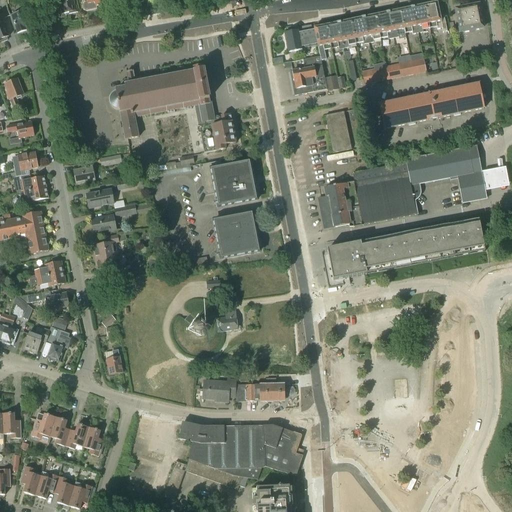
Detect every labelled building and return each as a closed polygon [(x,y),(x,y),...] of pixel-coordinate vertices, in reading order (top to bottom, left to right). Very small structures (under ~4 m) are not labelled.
[(72,0),(58,0),(61,14),(69,12),(69,14),(77,12),(76,6),(74,6),(72,0)] [(82,0),(84,3),(82,6),(83,10),(85,11),(96,9),(96,7),(108,4),(106,0),(82,0)] [(437,3),(424,5),(429,29),(436,27),(437,29),(442,28),(443,32),(447,31),(444,17),(440,18),(437,3)] [(424,5),(412,8),(418,33),(423,32),(422,30),(429,29),(424,5)] [(460,9),(455,10),(456,14),(456,15),(458,29),(459,28),(460,33),(465,32),(465,33),(479,30),(479,29),(483,29),(482,24),(483,24),(480,10),(479,5),(474,6),(474,5),(460,8),(460,9)] [(412,8),(400,10),(405,34),(412,32),(412,35),(418,33),(412,8)] [(400,10),(388,13),(393,39),(398,38),(398,35),(405,34),(400,10)] [(26,11),(11,16),(17,34),(26,30),(25,26),(30,24),(29,21),(30,21),(26,11)] [(388,13),(375,15),(380,39),(387,37),(388,40),(393,39),(388,13)] [(375,15),(363,18),(368,44),(374,43),(373,40),(380,39),(375,15)] [(3,16),(0,16),(0,40),(8,37),(3,24),(5,23),(3,16)] [(363,18),(351,21),(356,44),(363,43),(363,45),(368,44),(363,18)] [(351,21),(338,23),(344,49),(349,48),(349,46),(356,44),(351,21)] [(338,23),(326,26),(331,49),(338,48),(339,50),(344,49),(338,23)] [(326,26),(313,28),(314,29),(317,44),(318,47),(319,54),(325,53),(324,51),(331,49),(326,26)] [(299,32),(285,34),(288,50),(288,52),(318,47),(317,44),(314,29),(311,29),(311,28),(309,27),(302,28),(300,30),(301,31),(299,32)] [(305,70),(290,72),(294,96),(326,90),(320,57),(303,60),(305,70)] [(423,60),(411,62),(413,75),(425,72),(423,60)] [(411,62),(399,65),(400,73),(401,77),(413,75),(411,62)] [(110,101),(110,102),(110,103),(110,104),(111,105),(111,106),(112,107),(113,108),(113,109),(114,109),(115,109),(116,110),(117,110),(118,110),(119,110),(125,140),(138,138),(134,118),(168,111),(168,114),(174,112),(174,110),(185,108),(185,110),(191,109),(191,107),(194,106),(199,128),(197,129),(198,135),(200,134),(203,154),(217,151),(225,150),(224,146),(235,144),(230,115),(221,116),(220,120),(214,118),(211,102),(209,103),(209,99),(209,96),(204,74),(204,70),(203,70),(202,65),(193,67),(193,68),(184,70),(183,67),(177,68),(178,71),(167,73),(167,70),(160,72),(161,74),(135,79),(133,71),(126,72),(127,81),(125,81),(126,85),(125,85),(125,88),(121,89),(115,90),(116,94),(115,94),(114,94),(114,95),(113,95),(112,96),(112,97),(111,98),(110,99),(110,100),(110,101)] [(399,65),(386,67),(389,80),(401,77),(400,73),(399,65)] [(386,67),(374,70),(377,82),(389,80),(386,67)] [(374,70),(367,71),(370,84),(377,82),(374,70)] [(367,71),(361,72),(364,85),(370,84),(367,71)] [(340,90),(338,79),(337,76),(325,78),(327,92),(340,90)] [(10,82),(4,85),(8,93),(7,93),(9,100),(10,100),(13,109),(15,108),(15,110),(19,108),(18,107),(19,107),(15,98),(23,95),(17,80),(15,80),(14,79),(10,81),(10,82)] [(479,84),(379,105),(384,130),(408,125),(408,126),(415,125),(415,123),(453,115),(453,117),(460,116),(460,114),(484,109),(479,84)] [(343,112),(325,116),(332,153),(351,149),(343,112)] [(22,124),(6,127),(7,133),(17,131),(18,139),(34,136),(34,135),(35,134),(34,128),(32,128),(31,124),(22,125),(22,124)] [(326,197),(317,199),(323,230),(334,228),(349,225),(348,218),(351,217),(353,227),(416,215),(413,200),(415,200),(417,198),(418,197),(418,196),(419,196),(419,195),(419,194),(419,193),(419,192),(419,191),(418,185),(457,177),(462,204),(486,200),(476,146),(468,148),(404,160),(405,163),(352,174),(354,183),(346,184),(325,188),(326,197)] [(18,159),(13,160),(17,178),(13,179),(16,194),(46,188),(44,177),(30,180),(29,176),(22,177),(21,172),(37,168),(35,154),(18,157),(18,159)] [(120,156),(100,160),(102,167),(121,163),(120,156)] [(175,162),(165,164),(166,171),(194,166),(192,156),(179,158),(180,163),(175,164),(175,162)] [(220,162),(200,165),(205,195),(215,193),(218,207),(257,200),(249,162),(221,167),(220,162)] [(509,185),(506,167),(496,169),(483,171),(487,189),(499,187),(509,185)] [(92,168),(73,172),(76,185),(94,182),(92,168)] [(132,180),(117,183),(118,191),(134,188),(132,180)] [(46,188),(16,194),(16,195),(19,194),(22,207),(33,204),(33,202),(48,199),(46,188)] [(111,190),(86,195),(89,209),(113,204),(111,190)] [(133,207),(114,210),(116,218),(134,214),(133,207)] [(2,219),(0,219),(0,242),(3,242),(7,241),(10,240),(14,240),(17,240),(21,239),(23,238),(26,237),(30,256),(48,252),(41,213),(22,217),(22,219),(11,221),(10,216),(2,217),(2,219)] [(252,213),(213,220),(221,259),(259,252),(252,213)] [(113,216),(91,221),(94,235),(116,231),(113,216)] [(485,252),(479,220),(477,221),(477,223),(361,246),(360,242),(327,248),(333,281),(367,275),(366,271),(482,248),(483,252),(485,252)] [(104,245),(92,247),(95,261),(117,256),(115,243),(118,243),(117,237),(103,239),(104,245)] [(117,256),(95,261),(97,274),(109,272),(110,277),(124,275),(123,268),(120,269),(117,256)] [(209,259),(199,262),(201,269),(211,268),(209,259)] [(36,277),(29,278),(29,280),(63,274),(61,262),(45,266),(45,269),(35,271),(36,277)] [(201,269),(199,262),(190,264),(191,270),(201,269)] [(63,274),(29,280),(31,286),(37,285),(37,286),(48,284),(49,288),(65,285),(63,274)] [(41,294),(29,297),(19,298),(25,304),(28,304),(43,301),(41,294)] [(50,298),(45,299),(46,304),(51,303),(53,310),(68,307),(68,305),(69,304),(68,300),(67,300),(65,295),(50,298)] [(25,304),(19,298),(17,297),(15,302),(25,310),(22,318),(27,320),(32,309),(24,305),(25,304)] [(225,319),(216,320),(217,332),(237,330),(235,313),(224,314),(225,319)] [(0,341),(9,317),(2,315),(0,320),(0,341)] [(9,317),(0,341),(5,343),(5,345),(9,346),(9,345),(10,345),(13,339),(15,340),(18,331),(10,329),(14,319),(9,317)] [(60,330),(63,321),(55,318),(52,327),(60,330)] [(196,320),(191,326),(192,333),(197,337),(204,336),(209,331),(208,324),(202,319),(196,320)] [(30,331),(23,350),(36,355),(41,342),(46,344),(51,329),(51,328),(49,332),(44,330),(43,331),(36,328),(35,333),(30,331)] [(117,328),(105,330),(107,337),(118,335),(117,328)] [(51,329),(46,344),(51,346),(47,358),(49,359),(50,360),(52,361),(53,360),(59,362),(64,348),(66,343),(58,340),(61,332),(51,329)] [(112,352),(105,353),(109,376),(122,373),(118,351),(112,352)] [(204,382),(203,399),(220,401),(220,402),(228,403),(228,397),(234,398),(235,386),(236,381),(228,381),(228,384),(204,382)] [(260,386),(261,402),(261,403),(282,402),(284,400),(284,387),(281,385),(260,386)] [(236,386),(236,402),(256,402),(256,386),(236,386)] [(14,414),(2,415),(3,435),(10,435),(10,440),(21,439),(20,422),(14,422),(14,414)] [(37,417),(31,437),(41,440),(42,436),(49,438),(55,419),(44,415),(43,419),(37,417)] [(55,419),(49,438),(57,440),(55,445),(65,448),(70,431),(64,430),(66,422),(55,419)] [(175,462),(163,497),(174,501),(184,472),(237,490),(238,486),(244,488),(248,479),(257,481),(262,469),(265,468),(278,472),(279,471),(296,477),(302,457),(299,456),(300,453),(296,451),(301,437),(271,427),(263,427),(227,428),(205,428),(200,427),(183,424),(179,440),(191,443),(188,460),(186,466),(175,462)] [(70,431),(65,448),(74,451),(76,446),(83,448),(89,429),(77,425),(75,433),(70,431)] [(89,429),(83,448),(90,451),(89,455),(99,458),(103,442),(98,440),(100,432),(89,429)] [(25,468),(20,484),(25,486),(23,493),(34,497),(41,477),(33,475),(35,471),(25,468)] [(0,496),(4,496),(4,488),(10,488),(10,471),(0,470),(0,496)] [(41,477),(34,497),(46,500),(48,493),(53,495),(59,478),(49,475),(48,479),(41,477)] [(59,478),(53,495),(59,496),(57,504),(68,507),(74,487),(67,485),(68,481),(59,478)] [(74,487),(68,507),(79,511),(81,503),(87,505),(92,488),(82,485),(81,489),(74,487)] [(294,511),(293,487),(252,489),(253,511),(294,511)]
